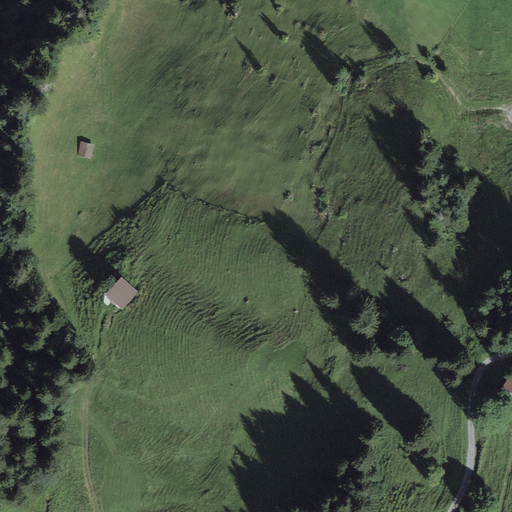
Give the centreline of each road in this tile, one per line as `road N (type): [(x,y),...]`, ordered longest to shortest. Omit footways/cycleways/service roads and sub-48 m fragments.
road 1 (track): [(511,356),(498,358),(476,380),(469,479),(452,511)]
road 2 (track): [(99,511),(85,425),(94,376)]
